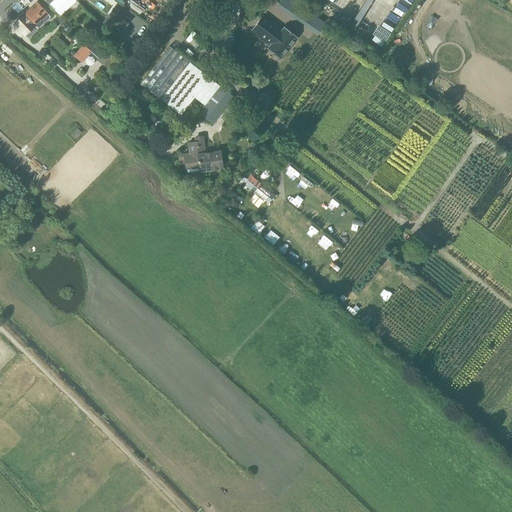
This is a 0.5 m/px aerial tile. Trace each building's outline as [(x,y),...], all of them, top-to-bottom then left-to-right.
[(9,0),(13,4),(16,1),(23,9),(32,0),(9,0)] [(37,29),(50,17),(37,3),(14,24),(25,36),(34,26),(37,29)] [(108,15),(115,20),(125,27),(130,20),(113,8),(108,15)] [(263,16),(250,31),(270,46),(267,49),(280,59),(297,37),(284,27),(282,30),(263,16)] [(126,54),(131,48),(124,43),(120,48),(126,54)] [(108,68),(120,55),(109,46),(97,60),(108,68)] [(194,98),(204,105),(219,86),(169,46),(140,83),(180,115),(194,98)] [(82,62),(91,51),(85,47),(76,57),(82,62)] [(200,113),(213,122),(232,97),(219,87),(200,113)] [(204,152),(203,142),(188,144),(190,156),(187,156),(187,154),(179,155),(180,160),(184,159),(185,169),(199,168),(199,172),(223,168),(221,150),(204,152)] [(243,184),(245,186),(246,185),(254,191),(267,202),(272,195),(249,176),(243,184)]
